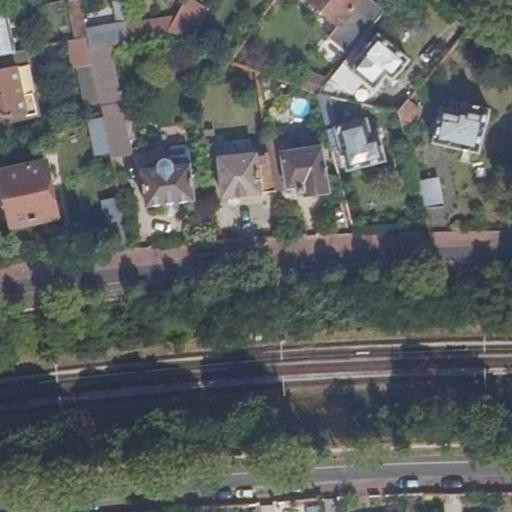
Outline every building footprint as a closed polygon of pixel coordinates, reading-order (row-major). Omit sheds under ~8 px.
[(88,39),(86,33),(79,0),(76,0),(68,2),(76,41),(88,39)] [(369,34),(386,14),(368,0),(307,0),(340,27),(329,40),(350,57),(369,34)] [(128,29),(129,6),(116,8),(119,28),(86,33),(88,39),(90,52),(110,49),(127,46),(128,29)] [(196,21),(180,12),(174,23),(164,40),(182,47),(196,21)] [(0,16),(0,57),(15,54),(6,15),(0,16)] [(174,23),(128,29),(127,46),(164,40),(174,23)] [(328,83),(317,96),(351,103),(371,108),(393,81),(394,81),(409,63),(378,38),(376,41),(369,34),(350,57),(328,83)] [(90,52),(88,39),(76,41),(67,43),(73,70),(93,65),(90,52)] [(110,49),(90,52),(93,65),(104,119),(106,129),(113,160),(131,156),(110,49)] [(15,54),(0,57),(0,75),(18,71),(24,98),(32,96),(23,52),(15,54)] [(18,71),(0,75),(0,122),(11,120),(12,122),(36,117),(32,96),(24,98),(18,71)] [(307,76),(302,90),(317,96),(328,83),(307,76)] [(351,103),(317,96),(323,114),(348,118),(351,103)] [(420,109),(410,101),(400,114),(404,129),(417,125),(420,109)] [(489,113),(463,107),(462,115),(442,111),(434,145),(479,155),(489,113)] [(104,119),(87,123),(89,132),(106,129),(104,119)] [(328,134),(333,154),(343,152),(349,173),(387,163),(380,140),(373,142),(368,123),(328,134)] [(204,134),(206,155),(216,154),(214,132),(204,134)] [(280,142),(268,144),(270,155),(275,184),(288,181),(289,191),(306,188),(307,198),(330,194),(323,150),(283,156),(280,142)] [(185,149),(172,150),(169,155),(169,162),(165,162),(161,166),(160,170),(143,172),(148,210),(197,204),(190,153),(185,149)] [(275,184),(270,155),(220,161),(224,199),(276,194),(275,184)] [(46,167),(3,176),(13,228),(57,220),(46,167)] [(416,179),(424,211),(445,208),(439,180),(425,183),(423,178),(416,179)] [(108,224),(115,254),(132,253),(125,220),(108,224)] [(511,511),(511,494),(498,495),(499,511),(511,511)]
